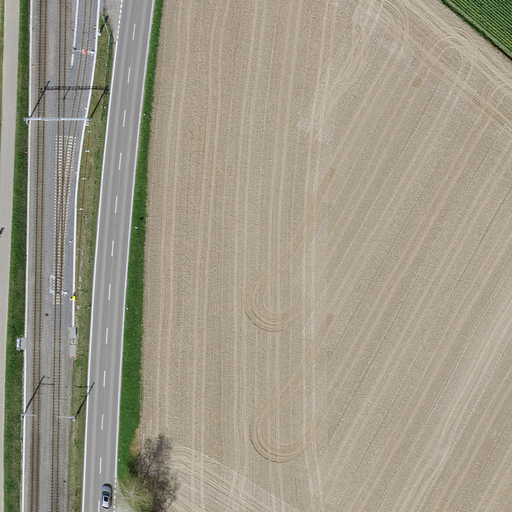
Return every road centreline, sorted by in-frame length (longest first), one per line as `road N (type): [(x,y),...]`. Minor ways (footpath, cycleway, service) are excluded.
road 1 (primary): [(104,511),(116,211),(143,0)]
road 2 (track): [(12,0),(2,511)]
